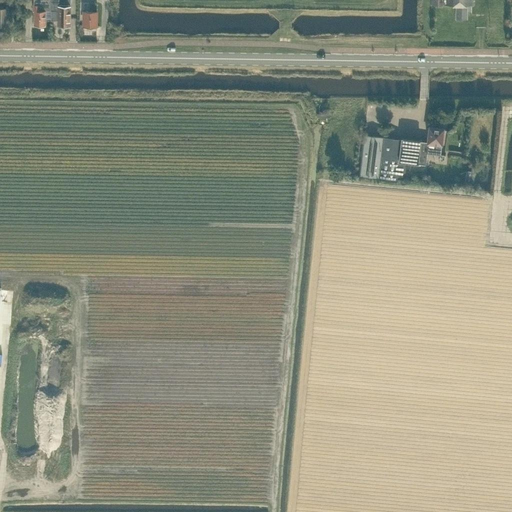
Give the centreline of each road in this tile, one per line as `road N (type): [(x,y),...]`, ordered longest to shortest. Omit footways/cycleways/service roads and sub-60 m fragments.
road 1 (tertiary): [(0,54),(511,62)]
road 2 (track): [(379,0),(173,0)]
